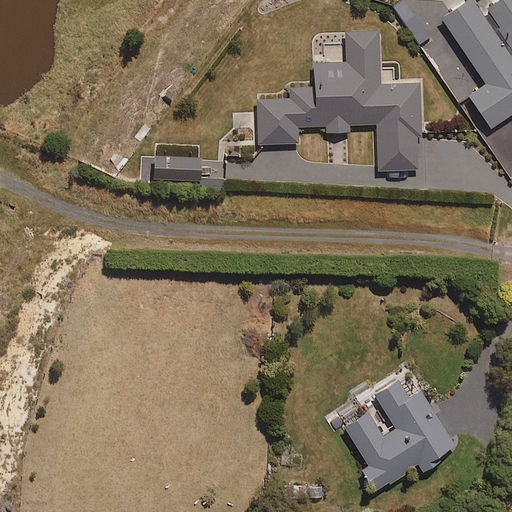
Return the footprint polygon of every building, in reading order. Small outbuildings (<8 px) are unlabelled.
[(402,23),(413,16),(403,0),(401,0),(391,6),(402,23)] [(488,128),(511,111),(511,0),(498,0),(480,13),(470,0),(468,0),(441,19),(485,83),(467,96),(488,128)] [(361,33),(313,33),(313,63),(313,87),(287,87),(287,98),(257,98),(257,145),(297,144),(297,127),(327,127),(327,134),(348,134),(348,125),(376,125),(377,170),(419,170),(419,85),(378,85),(378,32),(361,33)] [(200,161),(200,155),(152,156),(152,187),(225,187),(225,161),(200,161)] [(233,372),(255,359),(236,326),(214,339),(233,372)] [(359,470),(372,493),(417,465),(423,474),(440,464),(437,459),(454,449),(420,391),(408,399),(398,382),(373,397),(394,430),(381,438),(367,414),(343,429),(365,466),(359,470)] [(304,499),(303,485),(282,485),(282,500),(304,499)]
